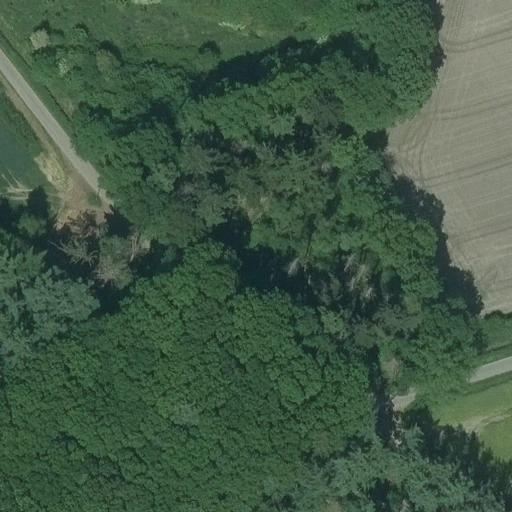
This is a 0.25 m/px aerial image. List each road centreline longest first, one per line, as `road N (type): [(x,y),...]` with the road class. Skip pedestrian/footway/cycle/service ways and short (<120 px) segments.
road 1 (residential): [(185,269),(368,409),(511,362)]
road 2 (residential): [(0,59),(102,189),(185,269)]
road 3 (residential): [(0,418),(146,313),(185,269)]
road 4 (track): [(368,409),(487,511)]
